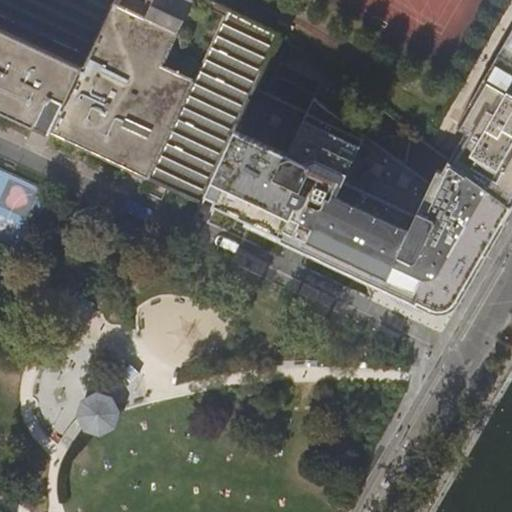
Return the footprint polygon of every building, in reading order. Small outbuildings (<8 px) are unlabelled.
[(0,0),(0,109),(174,191),(198,202),(199,201),(202,193),(253,83),(277,31),(265,26),(213,0),(0,0)] [(213,0),(265,26),(271,14),(248,3),(246,7),(231,0),(213,0)] [(511,29),(499,54),(511,61),(511,29)] [(511,61),(499,54),(461,119),(457,126),(466,131),(450,160),(455,163),(511,204),(511,61)] [(434,186),(319,100),(314,111),(253,83),(202,193),(208,196),(212,198),(209,205),(213,207),(285,243),(295,248),(308,254),(371,285),(429,315),(436,317),(443,316),(448,312),(485,248),(488,249),(511,207),(511,204),(455,163),(447,176),(443,173),(434,186)] [(83,403),(77,419),(85,430),(98,434),(112,427),(116,414),(110,401),(96,396),(83,403)]
